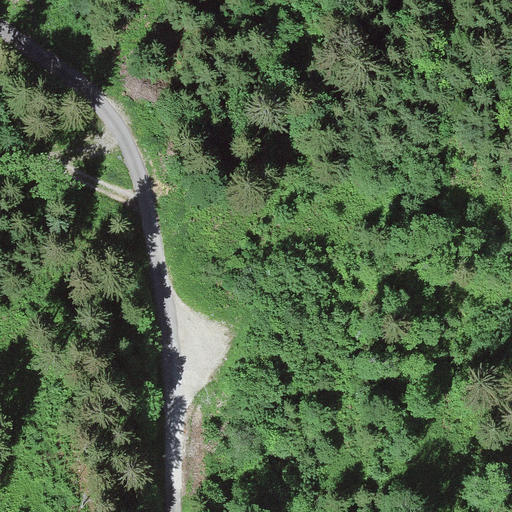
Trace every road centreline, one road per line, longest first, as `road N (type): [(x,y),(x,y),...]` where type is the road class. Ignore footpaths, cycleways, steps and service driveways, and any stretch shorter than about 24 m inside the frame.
road 1 (unclassified): [(175,511),(166,312),(126,135),(91,90),(0,22)]
road 2 (track): [(126,135),(0,169)]
